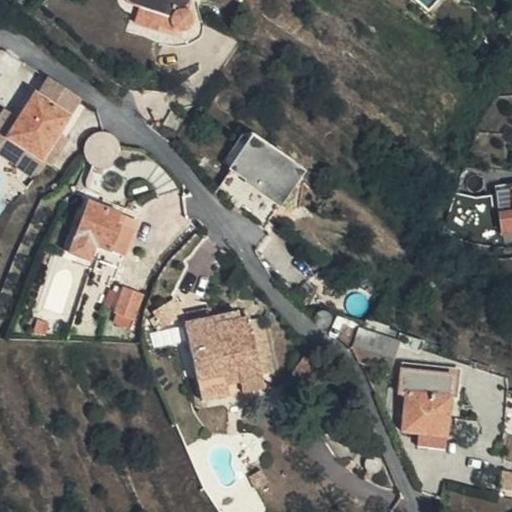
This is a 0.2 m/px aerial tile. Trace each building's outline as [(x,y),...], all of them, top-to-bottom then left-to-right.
[(124,0),(124,3),(171,20),(171,21),(171,23),(171,24),(171,25),(171,26),(171,27),(172,28),(173,29),(173,30),(175,31),(177,33),(178,34),(180,34),(182,34),(184,35),(186,35),(188,33),(189,33),(191,32),(193,30),(194,27),(195,25),(195,23),(195,20),(194,17),(193,15),(192,14),(190,12),(187,11),(190,0),(124,0)] [(171,20),(124,3),(121,12),(173,30),(173,29),(172,28),(171,27),(171,26),(171,25),(171,24),(171,23),(171,21),(171,20)] [(38,100),(70,119),(82,100),(49,81),(38,100)] [(44,163),(63,132),(70,119),(38,100),(36,98),(23,121),(10,142),(29,154),(44,163)] [(10,142),(23,121),(8,112),(0,125),(0,154),(44,181),(49,172),(26,159),(29,154),(10,142)] [(70,136),(63,132),(44,163),(52,167),(70,136)] [(119,134),(88,134),(88,164),(119,164),(119,134)] [(280,206),(301,174),(281,161),(279,163),(249,144),(232,171),(257,187),(256,191),(280,206)] [(52,167),(44,163),(29,154),(26,159),(49,172),(52,167)] [(486,229),(511,226),(511,182),(497,184),(498,203),(482,205),(486,229)] [(88,242),(99,248),(114,226),(110,223),(115,214),(87,197),(59,241),(79,255),(88,242)] [(114,226),(99,248),(108,254),(123,231),(114,226)] [(136,320),(146,291),(127,284),(117,313),(136,320)] [(389,305),(386,314),(395,318),(414,325),(416,317),(389,305)] [(386,314),(351,310),(341,325),(351,339),(354,341),(355,337),(381,342),(386,314)] [(414,325),(395,318),(386,364),(404,368),(396,405),(409,408),(443,415),(458,341),(414,325)] [(214,330),(233,326),(232,320),(213,323),(214,330)] [(250,323),(233,326),(214,330),(213,323),(212,321),(183,327),(197,402),(228,396),(226,386),(261,379),(250,323)] [(315,348),(307,336),(292,347),(299,357),(315,348)] [(300,390),(310,375),(294,364),(277,387),(291,397),(293,399),(300,390)] [(443,415),(409,408),(407,421),(440,427),(443,415)] [(511,471),(505,470),(502,486),(511,487),(511,471)]
